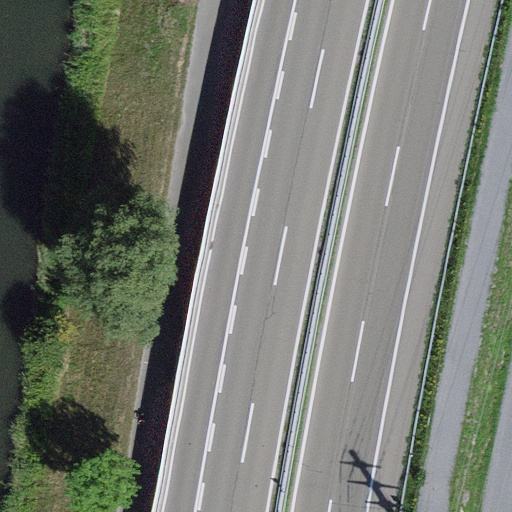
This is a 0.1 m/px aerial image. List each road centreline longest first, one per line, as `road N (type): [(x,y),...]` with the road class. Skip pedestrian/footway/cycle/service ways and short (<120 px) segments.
road 1 (motorway): [(339,0),(265,317),(235,511)]
road 2 (motorway): [(333,511),(434,0)]
road 3 (track): [(135,511),(177,202),(219,0)]
road 4 (track): [(511,116),(433,511)]
